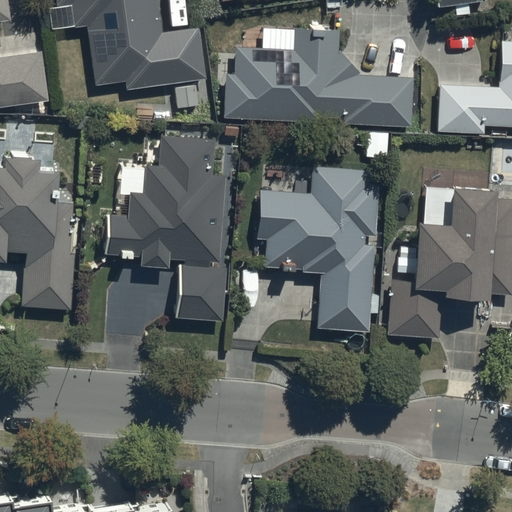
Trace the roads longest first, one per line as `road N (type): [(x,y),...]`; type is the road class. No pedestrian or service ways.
road 1 (tertiary): [(0,398),(220,415)]
road 2 (tertiary): [(511,440),(344,422)]
road 3 (tertiary): [(220,415),(344,422)]
